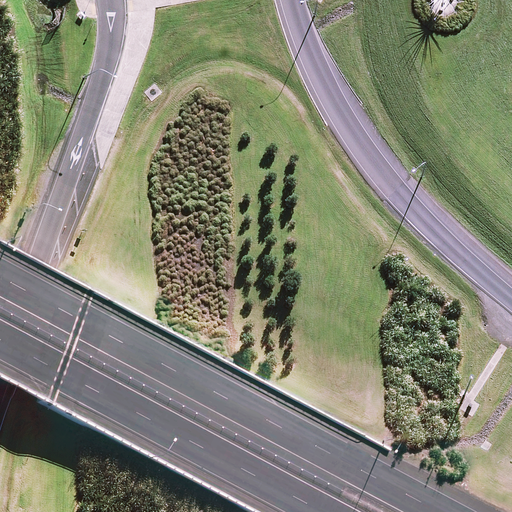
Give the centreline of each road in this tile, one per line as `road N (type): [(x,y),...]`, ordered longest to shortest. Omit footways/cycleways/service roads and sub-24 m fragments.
road 1 (motorway): [(0,276),(439,511)]
road 2 (motorway): [(0,378),(108,54),(111,0)]
road 3 (motorway): [(296,0),(360,139),(411,204),(511,297)]
road 4 (motorway): [(323,511),(0,339)]
